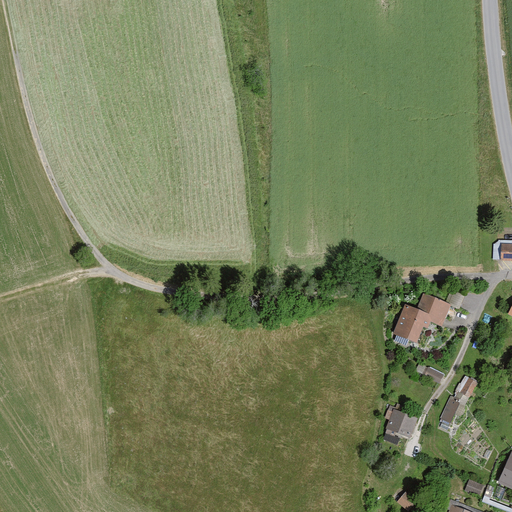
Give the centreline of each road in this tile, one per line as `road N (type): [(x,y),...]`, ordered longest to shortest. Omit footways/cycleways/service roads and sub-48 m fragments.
road 1 (track): [(5,0),(48,170),(82,232),(134,281),(235,294),(511,276)]
road 2 (tertiary): [(511,170),(488,0)]
